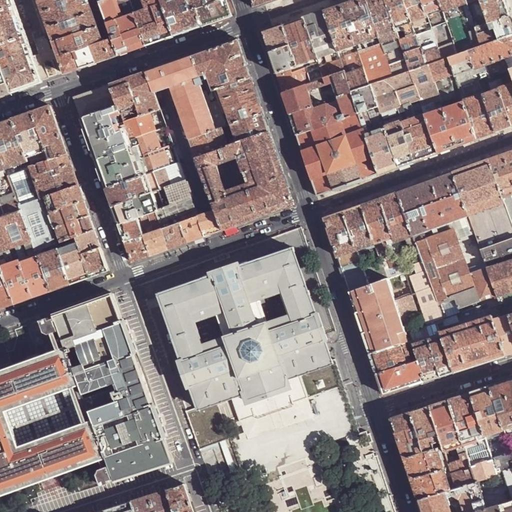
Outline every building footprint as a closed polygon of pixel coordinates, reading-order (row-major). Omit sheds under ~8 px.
[(0,0),(0,58),(12,93),(25,88),(42,82),(31,49),(13,0),(0,0)] [(39,0),(47,23),(54,42),(98,27),(87,0),(39,0)] [(87,0),(98,27),(102,39),(112,35),(100,2),(99,0),(87,0)] [(106,0),(100,2),(112,35),(119,56),(134,50),(146,46),(130,0),(106,0)] [(174,36),(161,0),(130,0),(146,46),(162,40),(174,36)] [(191,30),(202,26),(196,9),(190,11),(185,0),(161,0),(174,36),(191,30)] [(185,0),(190,11),(196,9),(220,0),(185,0)] [(227,3),(225,0),(220,0),(196,9),(202,26),(213,22),(231,16),(227,3)] [(378,36),(366,0),(351,0),(352,0),(342,4),(355,45),(378,36)] [(399,39),(398,37),(385,0),(366,0),(378,36),(392,76),(409,70),(399,39)] [(385,0),(398,37),(399,39),(409,70),(410,70),(425,65),(421,52),(411,22),(403,0),(385,0)] [(427,16),(421,0),(403,0),(411,22),(427,16)] [(421,0),(427,16),(437,47),(441,59),(449,57),(457,54),(438,0),(421,0)] [(468,8),(465,0),(438,0),(457,54),(481,45),(476,30),(471,32),(464,11),(469,9),(468,8)] [(465,0),(468,8),(479,5),(476,0),(465,0)] [(504,0),(480,0),(482,4),(488,22),(488,23),(509,15),(504,0)] [(355,45),(342,4),(333,7),(324,10),(344,71),(351,90),(368,84),(355,45)] [(488,22),(482,4),(479,5),(468,8),(469,9),(474,27),(488,22)] [(344,71),(324,10),(312,14),(304,17),(317,58),(323,78),(331,75),(344,71)] [(481,45),(511,34),(511,22),(511,23),(509,15),(488,23),(488,22),(474,27),(476,30),(481,45)] [(437,47),(427,16),(411,22),(421,52),(437,47)] [(317,58),(304,17),(295,20),(284,24),(290,44),(297,65),(317,58)] [(290,44),(284,24),(275,27),(263,31),(267,42),(270,52),(290,44)] [(107,60),(119,56),(112,35),(102,39),(98,27),(54,42),(66,74),(70,73),(90,66),(107,60)] [(477,80),(494,74),(509,68),(511,67),(511,34),(481,45),(457,54),(449,57),(454,74),(459,87),(477,80)] [(392,76),(378,36),(355,45),(368,84),(370,84),(392,76)] [(199,73),(206,70),(208,74),(210,82),(213,89),(214,90),(251,77),(247,64),(239,40),(206,51),(192,56),(198,73),(199,73)] [(297,65),(290,44),(270,52),(274,65),(277,73),(297,65)] [(441,59),(437,47),(421,52),(425,65),(441,59)] [(217,99),(206,103),(200,85),(203,84),(199,73),(198,73),(192,56),(160,67),(155,69),(147,72),(154,92),(155,92),(162,90),(171,87),(190,139),(221,128),(226,126),(217,99)] [(441,59),(425,65),(410,70),(420,99),(423,108),(425,113),(443,107),(441,101),(455,96),(449,77),(447,76),(454,74),(449,57),(441,59)] [(0,96),(1,96),(12,93),(0,58),(0,96)] [(323,78),(317,58),(297,65),(277,73),(280,83),(283,92),(307,84),(323,78)] [(49,78),(58,75),(53,60),(43,64),(49,78)] [(495,80),(498,88),(511,127),(511,126),(511,77),(509,68),(494,74),(495,80)] [(396,107),(409,102),(420,99),(410,70),(409,70),(392,76),(370,84),(378,105),(380,112),(396,107)] [(351,90),(344,71),(331,75),(333,82),(339,101),(352,97),(351,90)] [(127,79),(110,85),(118,105),(121,114),(134,109),(137,108),(140,116),(160,109),(155,92),(154,92),(147,72),(127,79)] [(479,86),(489,83),(491,90),(498,88),(495,80),(494,74),(477,80),(479,86)] [(333,82),(331,75),(323,78),(307,84),(309,90),(333,82)] [(251,77),(214,90),(215,95),(217,99),(226,126),(232,124),(263,113),(256,92),(251,77)] [(477,80),(459,87),(463,100),(482,94),(479,86),(477,80)] [(309,90),(307,84),(283,92),(287,105),(290,113),(313,105),(309,90)] [(378,105),(370,84),(368,84),(351,90),(352,97),(358,112),(378,105)] [(74,97),(81,118),(118,105),(110,85),(90,92),(74,97)] [(511,127),(498,88),(491,90),(482,94),(495,133),(505,129),(511,127)] [(495,133),(482,94),(463,100),(476,139),(487,135),(495,133)] [(358,112),(352,97),(339,101),(329,105),(336,108),(340,118),(358,113),(358,112)] [(476,139),(463,100),(443,107),(457,146),(467,143),(476,139)] [(399,115),(401,121),(411,118),(410,115),(413,112),(409,102),(396,107),(399,115)] [(41,109),(32,112),(47,150),(48,154),(50,159),(67,153),(62,138),(51,105),(41,109)] [(90,142),(96,160),(133,147),(130,139),(124,122),(121,114),(118,105),(81,118),(90,142)] [(313,105),(290,113),(294,127),(297,135),(313,128),(310,118),(311,118),(314,109),(313,105)] [(363,179),(379,174),(365,133),(358,113),(340,118),(336,108),(329,105),(327,105),(314,109),(311,118),(310,118),(313,128),(297,135),(317,195),(335,189),(335,190),(337,189),(337,188),(342,187),(343,188),(345,187),(345,186),(353,183),(354,184),(356,183),(356,182),(361,180),(361,181),(364,180),(363,179)] [(358,112),(358,113),(365,133),(385,127),(383,120),(380,112),(378,105),(358,112)] [(396,107),(380,112),(383,120),(399,115),(396,107)] [(457,146),(443,107),(425,113),(438,153),(450,149),(457,146)] [(410,115),(411,118),(425,113),(423,108),(413,112),(410,115)] [(137,117),(134,109),(121,114),(124,122),(137,117)] [(137,117),(124,122),(130,139),(156,130),(166,126),(163,116),(160,109),(140,116),(137,117)] [(22,115),(13,119),(27,157),(47,150),(32,112),(22,115)] [(263,113),(232,124),(238,142),(269,131),(266,120),(263,113)] [(438,153),(425,113),(411,118),(401,121),(414,161),(431,155),(438,153)] [(383,120),(385,127),(401,121),(399,115),(383,120)] [(8,174),(5,175),(3,169),(28,161),(27,157),(13,119),(0,123),(0,200),(5,215),(20,209),(19,205),(8,175),(8,174)] [(414,161),(401,121),(385,127),(399,167),(408,163),(414,161)] [(399,167),(385,127),(365,133),(379,174),(390,170),(399,167)] [(221,128),(190,139),(195,153),(196,157),(227,146),(221,128)] [(130,139),(133,147),(136,157),(162,147),(159,138),(156,130),(130,139)] [(222,229),(257,217),(293,204),(288,188),(272,140),(269,131),(238,142),(227,146),(196,157),(201,172),(215,209),(222,229)] [(103,178),(106,188),(143,175),(136,157),(133,147),(96,160),(103,178)] [(162,147),(136,157),(143,175),(145,174),(170,165),(166,155),(163,147),(162,147)] [(511,151),(490,160),(503,198),(511,194),(511,151)] [(72,166),(67,153),(50,159),(30,166),(31,167),(41,197),(45,196),(79,184),(72,166)] [(490,160),(454,172),(469,215),(505,203),(503,198),(490,160)] [(183,171),(179,162),(170,165),(145,174),(152,192),(157,190),(186,180),(183,171)] [(41,197),(31,167),(8,175),(19,205),(39,198),(41,197)] [(454,172),(398,192),(413,235),(469,215),(454,172)] [(110,198),(113,206),(151,192),(152,192),(145,174),(143,175),(106,188),(110,198)] [(162,229),(180,222),(198,216),(198,215),(194,202),(188,186),(186,180),(157,190),(164,208),(157,210),(156,210),(162,229)] [(79,184),(45,196),(50,211),(84,199),(81,190),(79,184)] [(157,210),(164,208),(157,190),(152,192),(151,192),(157,210)] [(116,215),(119,223),(138,217),(156,210),(157,210),(151,192),(113,206),(116,215)] [(398,192),(380,199),(393,237),(395,242),(406,238),(413,235),(398,192)] [(511,194),(503,198),(505,203),(511,223),(511,194)] [(50,211),(45,196),(41,197),(39,198),(44,213),(45,213),(50,211)] [(39,198),(19,205),(20,209),(35,249),(45,246),(52,244),(55,242),(54,239),(50,228),(45,213),(44,213),(39,198)] [(84,199),(50,211),(56,227),(56,226),(89,214),(87,207),(84,199)] [(380,199),(361,205),(375,244),(388,240),(393,237),(380,199)] [(469,215),(481,250),(511,238),(511,223),(505,203),(469,215)] [(361,205),(344,212),(356,250),(357,250),(375,244),(361,205)] [(0,264),(14,303),(19,301),(44,292),(51,290),(38,255),(37,255),(35,249),(20,209),(5,215),(0,216),(0,264)] [(222,229),(215,209),(206,212),(198,215),(198,216),(205,236),(210,234),(214,233),(222,229)] [(138,217),(144,235),(162,229),(156,210),(138,217)] [(56,227),(50,211),(45,213),(50,228),(56,227)] [(344,212),(325,218),(329,230),(332,239),(336,252),(338,256),(356,250),(344,212)] [(91,220),(89,214),(56,226),(60,237),(61,240),(75,236),(94,229),(91,220)] [(481,250),(469,215),(413,235),(418,247),(421,257),(423,262),(443,320),(462,313),(460,307),(497,294),(487,268),(485,262),(481,250)] [(205,236),(198,216),(180,222),(187,242),(198,238),(205,236)] [(151,255),(144,235),(138,217),(119,223),(123,235),(132,262),(142,258),(151,255)] [(179,245),(187,242),(180,222),(162,229),(169,248),(179,245)] [(97,237),(94,229),(75,236),(77,242),(78,241),(81,253),(100,246),(97,237)] [(162,229),(144,235),(151,255),(162,251),(169,248),(162,229)] [(418,247),(413,235),(406,238),(411,250),(414,249),(418,247)] [(511,238),(481,250),(485,262),(511,253),(511,238)] [(81,279),(89,276),(81,253),(78,241),(77,242),(67,245),(67,244),(58,248),(57,248),(70,283),(81,279)] [(37,255),(38,255),(51,290),(62,286),(70,283),(57,248),(54,250),(54,249),(46,252),(44,249),(46,249),(45,246),(35,249),(37,255)] [(108,269),(100,246),(81,253),(89,276),(101,272),(108,269)] [(205,279),(160,294),(183,360),(192,386),(199,409),(231,398),(246,392),(244,385),(263,378),(283,372),(285,379),(302,373),(333,363),(325,341),(316,314),(294,249),(248,264),(241,267),(213,276),(205,279)] [(344,274),(350,293),(370,285),(362,264),(357,250),(356,250),(338,256),(344,274)] [(511,259),(487,268),(497,294),(498,297),(511,292),(511,259)] [(423,262),(404,267),(406,272),(412,293),(424,328),(425,327),(429,340),(442,336),(440,332),(438,327),(437,323),(444,321),(443,320),(423,262)] [(0,264),(0,307),(2,307),(14,303),(0,264)] [(212,274),(213,276),(241,267),(240,264),(239,264),(212,273),(212,274)] [(404,267),(404,266),(402,267),(397,270),(392,272),(389,272),(385,273),(387,279),(388,279),(406,272),(404,267)] [(354,304),(356,313),(395,299),(388,279),(387,279),(370,285),(350,293),(354,304)] [(511,313),(511,292),(498,297),(498,300),(500,304),(504,303),(508,315),(511,313)] [(115,293),(55,315),(56,317),(67,349),(77,346),(84,364),(74,367),(83,394),(93,390),(99,407),(89,410),(97,433),(105,430),(111,449),(104,451),(113,478),(114,480),(174,461),(165,438),(165,436),(166,436),(168,435),(128,319),(125,320),(124,320),(123,318),(115,293)] [(362,328),(370,353),(405,342),(408,341),(395,299),(356,313),(362,328)] [(319,313),(316,314),(325,341),(328,340),(319,313)] [(506,355),(511,353),(511,324),(508,315),(493,320),(506,355)] [(493,320),(492,316),(440,332),(442,336),(454,372),(482,363),(506,355),(493,320)] [(49,317),(42,320),(46,331),(51,334),(55,332),(60,348),(39,356),(14,366),(8,368),(7,363),(0,365),(0,369),(0,370),(0,494),(34,483),(54,476),(100,459),(103,467),(100,469),(97,473),(100,485),(109,482),(108,480),(113,478),(104,451),(97,433),(89,410),(83,394),(74,367),(67,349),(56,317),(51,320),(49,317)] [(454,372),(442,336),(429,340),(441,376),(454,372)] [(407,349),(414,347),(413,345),(412,340),(408,341),(405,342),(407,349)] [(441,376),(429,340),(413,345),(414,347),(419,360),(426,381),(441,376)] [(374,365),(377,374),(412,363),(407,349),(405,342),(370,353),(374,365)] [(189,387),(192,386),(183,360),(180,361),(189,387)] [(381,386),(384,394),(426,381),(419,360),(412,363),(377,374),(381,386)] [(511,378),(491,385),(505,429),(511,426),(511,378)] [(471,392),(485,435),(505,429),(491,385),(471,392)] [(471,392),(450,399),(465,445),(486,438),(485,435),(471,392)] [(450,399),(431,405),(442,441),(444,445),(445,451),(452,449),(457,447),(465,445),(450,399)] [(431,405),(412,411),(425,451),(436,448),(435,444),(442,441),(431,405)] [(400,415),(392,417),(396,430),(399,441),(402,450),(405,458),(425,451),(412,411),(400,415)] [(492,458),(486,438),(465,445),(469,458),(471,466),(493,459),(492,458)] [(469,458),(465,445),(457,447),(460,455),(461,460),(469,458)] [(416,490),(419,499),(445,491),(451,489),(438,447),(436,448),(425,451),(405,458),(409,469),(416,490)] [(457,447),(452,449),(454,457),(448,459),(449,464),(461,460),(460,455),(457,447)] [(511,451),(492,458),(493,459),(497,473),(503,471),(511,467),(511,451)] [(471,466),(469,458),(461,460),(449,464),(456,487),(468,483),(476,481),(471,466)] [(497,473),(493,459),(471,466),(476,481),(478,480),(491,476),(491,475),(497,473)] [(511,499),(511,467),(503,471),(511,499)] [(54,476),(34,483),(36,487),(32,488),(33,492),(37,490),(38,494),(42,493),(44,497),(48,496),(49,500),(53,498),(52,494),(56,493),(54,489),(58,488),(57,484),(61,482),(59,478),(55,480),(54,476)] [(511,511),(511,499),(487,507),(478,480),(476,481),(468,483),(477,511),(511,511)] [(451,489),(445,491),(447,497),(453,495),(460,499),(464,511),(477,511),(468,483),(456,487),(451,489)] [(194,511),(185,484),(167,490),(174,511),(194,511)] [(174,511),(167,490),(132,501),(135,511),(174,511)] [(452,511),(447,497),(445,491),(419,499),(422,509),(422,511),(452,511)] [(135,511),(132,501),(97,511),(135,511)]
